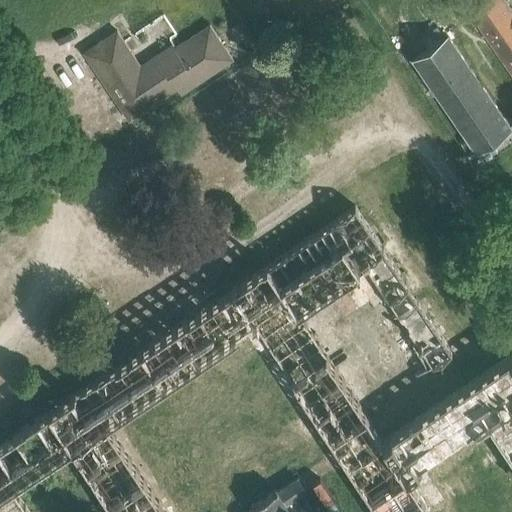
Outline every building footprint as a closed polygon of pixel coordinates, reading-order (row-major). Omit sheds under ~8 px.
[(481,0),(468,9),(511,73),(511,11),(504,0),(481,0)] [(238,23),(227,30),(239,49),(251,42),(238,23)] [(144,70),(117,30),(84,52),(129,120),(177,88),(181,93),(233,59),(210,24),(173,48),(174,50),(144,70)] [(413,58),(476,150),(510,126),(447,35),(413,58)] [(83,386),(48,410),(47,409),(25,424),(26,425),(0,442),(0,511),(30,511),(12,485),(71,445),(116,511),(304,511),(312,507),(302,493),(347,462),(380,511),(432,511),(431,511),(445,501),(421,465),(490,420),(511,453),(511,353),(383,439),(305,322),(334,303),(345,319),(370,303),(417,374),(452,350),(355,205),(335,218),(336,219),(267,265),(267,264),(231,287),(232,288),(187,318),(186,318),(128,356),(129,357),(84,387),(83,386)] [(432,231),(444,248),(463,235),(452,218),(432,231)]
